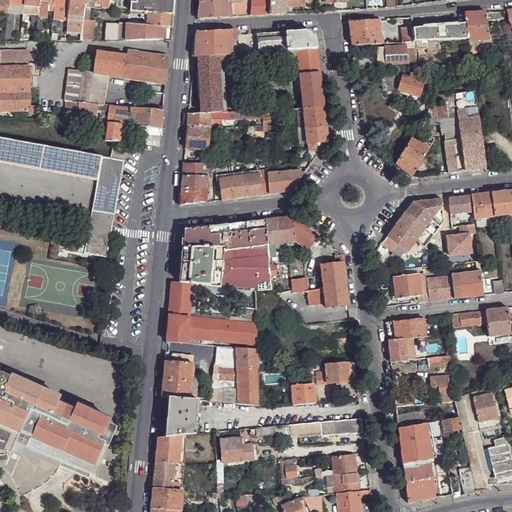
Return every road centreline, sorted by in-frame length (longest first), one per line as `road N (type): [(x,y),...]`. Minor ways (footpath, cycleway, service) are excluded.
road 1 (tertiary): [(137,511),(168,218)]
road 2 (residential): [(365,316),(387,511)]
road 3 (tertiary): [(168,218),(186,26)]
road 4 (residential): [(328,17),(511,0)]
road 5 (unknown): [(44,108),(70,45),(183,52)]
road 6 (residential): [(168,218),(326,199)]
road 7 (residential): [(328,17),(348,172)]
road 8 (residential): [(511,298),(365,316)]
road 9 (residential): [(186,26),(328,17)]
road 10 (residential): [(374,193),(511,178)]
